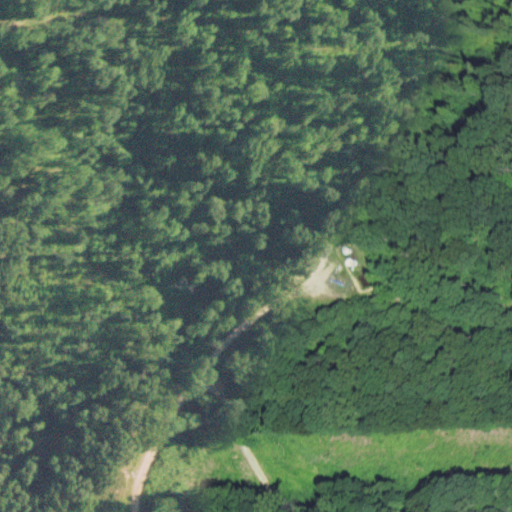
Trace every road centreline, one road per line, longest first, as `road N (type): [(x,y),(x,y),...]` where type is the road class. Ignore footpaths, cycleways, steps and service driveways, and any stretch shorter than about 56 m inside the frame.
road 1 (residential): [(202,394),(218,356),(311,285),(359,187),(473,138),(511,98)]
road 2 (residential): [(137,511),(137,459),(170,405),(202,394)]
road 3 (residential): [(262,511),(218,437),(218,405),(202,394)]
